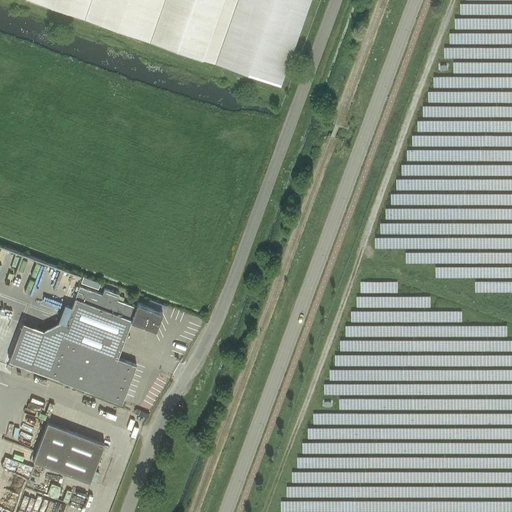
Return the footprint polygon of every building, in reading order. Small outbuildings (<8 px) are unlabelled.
[(40,0),(149,38),(149,39),(201,57),(201,56),(281,84),(310,0),(40,0)] [(101,282),(84,276),(81,282),(98,289),(101,282)] [(124,297),(119,295),(120,295),(105,289),(103,295),(80,286),(72,307),(65,304),(58,322),(43,330),(24,323),(10,360),(122,403),(136,365),(118,358),(131,324),(138,327),(140,323),(156,330),(162,313),(140,305),(138,308),(123,302),(124,297)] [(11,326),(10,314),(0,314),(1,326),(11,326)] [(90,481),(104,443),(48,422),(34,460),(90,481)] [(55,482),(50,493),(61,498),(66,487),(55,482)]
